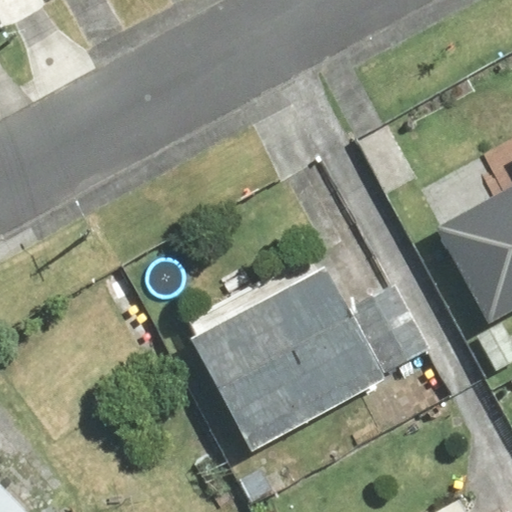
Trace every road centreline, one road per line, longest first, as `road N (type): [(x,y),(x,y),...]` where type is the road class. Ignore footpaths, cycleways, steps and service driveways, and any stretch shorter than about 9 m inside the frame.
road 1 (residential): [(0,181),(332,0)]
road 2 (unknown): [(122,114),(48,0)]
